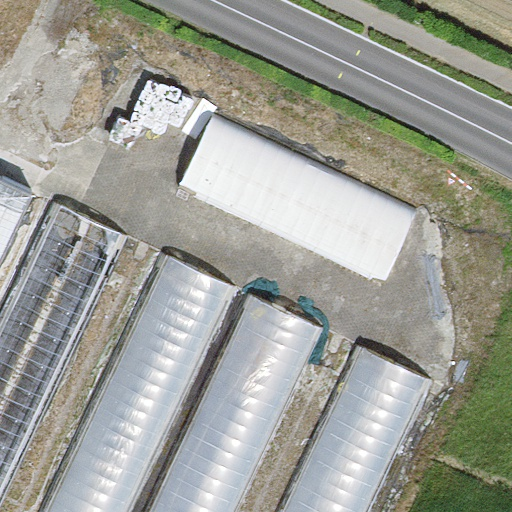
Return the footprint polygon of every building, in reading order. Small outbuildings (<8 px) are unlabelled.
[(217,104),(183,176),(389,273),(423,202),(217,104)] [(0,268),(36,191),(0,174),(0,268)] [(27,289),(39,295),(17,340),(31,347),(20,369),(50,383),(128,224),(71,197),(27,289)] [(235,511),(318,310),(244,280),(246,277),(157,241),(46,511),(235,511)] [(369,511),(432,365),(357,333),(281,511),(369,511)] [(0,492),(31,414),(0,402),(0,492)]
